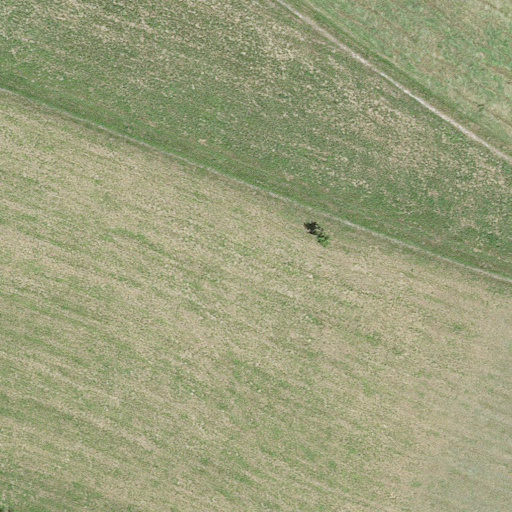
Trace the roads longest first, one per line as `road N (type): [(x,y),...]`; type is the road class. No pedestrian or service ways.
road 1 (track): [(0,76),(511,271)]
road 2 (track): [(297,0),(511,147)]
